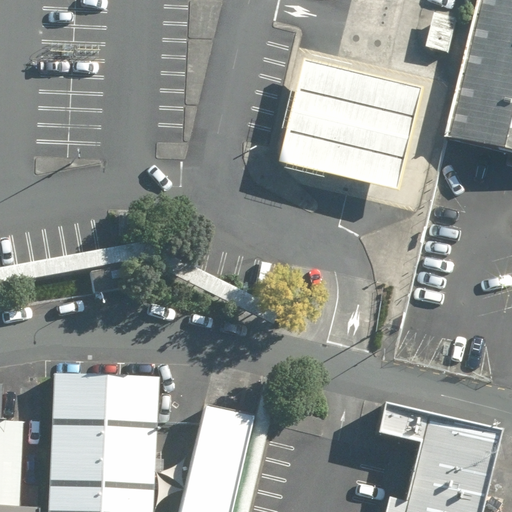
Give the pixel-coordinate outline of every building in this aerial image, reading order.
[(511,0),(486,0),(452,138),(511,152),(511,0)] [(305,59),(281,161),(397,189),(422,87),(305,59)] [(0,284),(143,261),(269,321),(276,325),(285,308),(148,243),(0,269),(0,284)] [(159,511),(166,380),(59,375),(52,511),(159,511)] [(480,511),(499,434),(383,406),(376,436),(417,446),(400,511),(480,511)] [(241,511),(263,425),(203,411),(179,511),(241,511)] [(25,507),(28,423),(0,421),(0,511),(44,511),(45,508),(25,507)]
